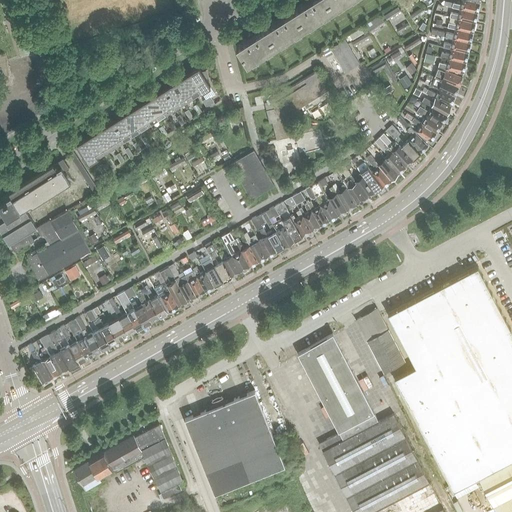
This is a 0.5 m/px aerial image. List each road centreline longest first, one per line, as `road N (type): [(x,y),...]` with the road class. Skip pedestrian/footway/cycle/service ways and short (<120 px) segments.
road 1 (secondary): [(25,424),(418,196),(478,114),(503,0)]
road 2 (residential): [(3,351),(337,162),(396,115)]
road 3 (residential): [(0,163),(214,27)]
road 4 (residential): [(363,69),(338,84),(314,58),(282,79),(231,88),(214,27)]
